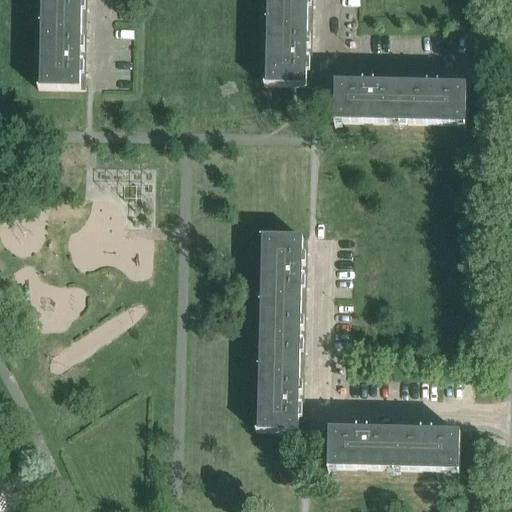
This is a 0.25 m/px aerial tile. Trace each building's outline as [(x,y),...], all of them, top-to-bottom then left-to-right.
[(87,27),(87,0),(43,0),(43,25),(40,25),(40,26),(87,27)] [(314,24),(314,0),(271,0),(271,23),(266,23),(314,24)] [(312,89),(314,24),(266,23),(266,24),(271,24),(270,87),(265,87),(265,88),(312,89)] [(86,92),(87,27),(40,26),(43,27),(42,90),(38,90),(38,92),(86,92)] [(399,130),(402,83),(337,81),(335,128),(337,128),(337,124),(398,126),(398,130),(399,130)] [(466,132),(466,85),(402,83),(399,130),(400,130),(400,126),(463,128),(463,132),(466,132)] [(307,303),(308,240),(261,239),(261,241),(265,241),(264,302),(260,301),(260,302),(307,303)] [(305,367),(307,303),(260,302),(260,303),(264,303),(263,365),(258,365),(258,366),(305,367)] [(304,437),(305,367),(258,366),(258,367),(263,367),(261,434),(257,434),(257,436),(304,437)] [(395,478),(396,430),(331,428),(329,476),(331,476),(331,472),(394,474),(394,478),(395,478)] [(460,479),(461,432),(396,430),(395,478),(396,478),(396,474),(458,475),(458,479),(460,479)]
